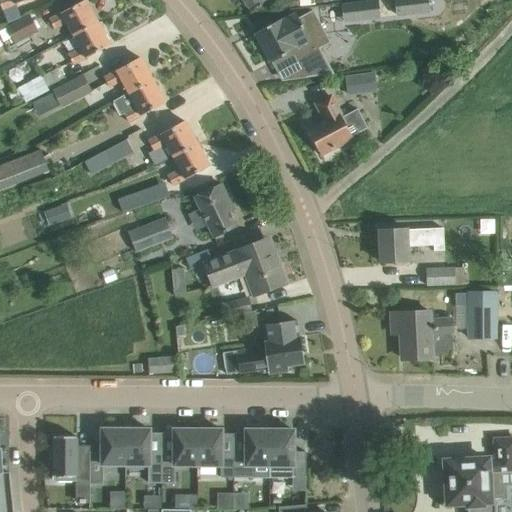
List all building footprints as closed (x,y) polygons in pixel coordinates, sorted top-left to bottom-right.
[(0,0),(0,4),(2,9),(15,3),(16,4),(26,0),(0,0)] [(67,22),(74,35),(98,23),(85,0),(61,13),(62,13),(50,20),(54,29),(67,22)] [(300,0),(277,0),(275,0),(276,8),(301,6),(300,0)] [(377,0),(375,0),(342,4),(344,22),(380,18),(377,0)] [(428,0),(395,0),(398,15),(430,12),(428,0)] [(281,19),(256,33),(272,62),(293,51),(307,77),(334,73),(320,48),(331,43),(313,10),(298,18),(296,14),(283,22),(281,19)] [(10,42),(35,33),(29,15),(4,24),(10,42)] [(98,23),(74,35),(80,48),(68,55),(73,64),(85,57),(86,58),(110,45),(98,23)] [(334,68),(361,67),(360,56),(333,57),(334,68)] [(122,80),(129,93),(153,80),(140,57),(117,70),(117,71),(105,77),(110,87),(122,80)] [(346,76),(348,95),(377,92),(375,73),(346,76)] [(92,92),(83,74),(52,89),(62,108),(92,92)] [(19,87),(27,102),(50,91),(42,76),(19,87)] [(129,93),(113,102),(121,115),(124,113),(129,122),(141,115),(142,115),(165,103),(153,80),(129,93)] [(310,130),(321,154),(353,138),(352,136),(368,128),(358,109),(342,117),(333,98),(321,105),(329,120),(310,130)] [(155,166),(173,156),(197,143),(185,121),(161,134),(149,141),(154,149),(148,153),(155,166)] [(197,143),(173,156),(180,169),(168,176),(173,185),(185,179),(186,179),(209,166),(197,143)] [(0,163),(0,190),(50,171),(41,148),(0,163)] [(102,153),(85,162),(91,174),(109,164),(102,153)] [(201,209),(190,214),(197,230),(209,225),(214,237),(238,226),(230,210),(233,208),(222,184),(195,197),(201,209)] [(139,193),(119,200),(123,212),(139,207),(143,205),(139,193)] [(45,225),(68,217),(64,203),(40,211),(45,225)] [(129,232),(136,253),(175,239),(167,219),(129,232)] [(380,230),(381,262),(409,261),(408,244),(425,244),(425,243),(434,243),(434,251),(445,251),(444,229),(407,230),(407,229),(380,230)] [(237,251),(244,269),(254,295),(286,283),(279,265),(276,266),(266,240),(237,250),(237,251)] [(238,271),(244,269),(237,251),(205,263),(214,286),(240,276),(238,271)] [(427,269),(428,288),(456,287),(455,268),(427,269)] [(468,292),(468,337),(497,337),(497,292),(468,292)] [(248,298),(220,304),(223,317),(251,311),(248,298)] [(255,311),(244,313),(246,327),(257,326),(255,311)] [(391,313),(392,333),(402,333),(403,359),(433,358),(433,355),(442,355),(442,351),(453,350),(452,318),(431,319),(431,312),(391,313)] [(240,373),(269,368),(270,373),(288,371),(287,366),(304,363),(297,320),(263,325),(266,341),(264,342),(266,351),(238,356),(240,373)] [(149,359),(150,374),(180,372),(179,356),(149,359)] [(90,481),(90,484),(103,483),(103,465),(126,465),(126,429),(102,429),(102,452),(90,452),(90,463),(90,481)] [(126,429),(126,465),(148,465),(148,482),(162,482),(162,452),(150,452),(150,429),(126,429)] [(162,452),(162,482),(175,482),(175,466),(198,466),(198,429),(174,429),(174,452),(162,452)] [(198,429),(198,466),(220,466),(221,477),(234,477),(234,452),(222,452),(222,429),(198,429)] [(234,452),(234,477),(254,477),(270,477),(270,429),(246,429),(246,433),(246,453),(234,452)] [(270,429),(270,477),(292,477),(292,476),(306,476),(306,452),(294,452),(294,430),(270,429)] [(51,449),(51,464),(55,464),(55,481),(90,481),(90,463),(77,463),(77,436),(55,436),(55,449),(51,449)] [(444,456),(440,460),(441,465),(444,468),(446,468),(448,496),(446,497),(443,500),(443,505),(447,509),(452,509),(455,505),(455,503),(465,503),(465,511),(494,511),(493,501),(508,500),(507,486),(511,485),(511,438),(495,440),(496,460),(488,460),(488,459),(474,459),(473,458),(470,454),(465,455),(461,458),(461,460),(453,461),(452,459),(449,456),(444,456)] [(214,507),(245,507),(245,492),(214,491),(214,507)]
